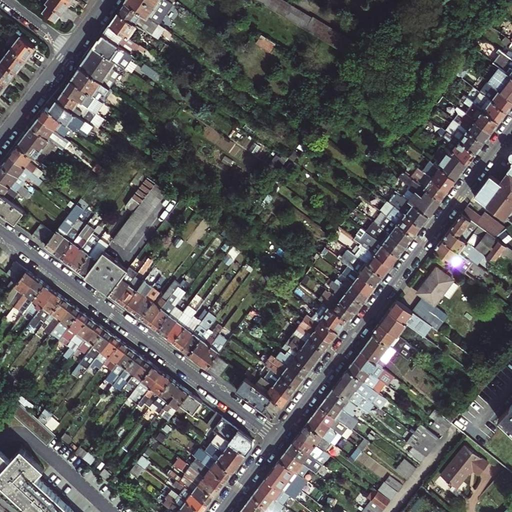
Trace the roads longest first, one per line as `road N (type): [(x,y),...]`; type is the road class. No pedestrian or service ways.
road 1 (residential): [(511,126),(276,437)]
road 2 (residential): [(0,231),(276,437)]
